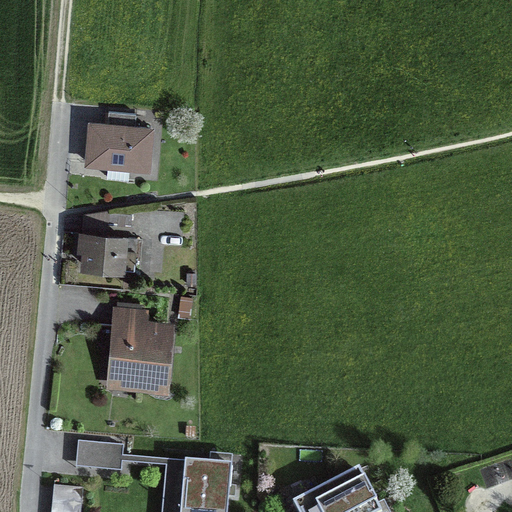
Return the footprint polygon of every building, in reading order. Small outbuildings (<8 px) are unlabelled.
[(109,111),(107,125),(91,124),(88,162),(108,164),(107,176),(128,178),(129,166),(147,167),(151,129),(135,127),(136,113),(109,111)] [(130,214),(108,211),(107,223),(129,225),(130,214)] [(123,237),(123,238),(82,234),(81,247),(87,248),(85,266),(120,269),(121,259),(135,260),(137,238),(129,237),(129,238),(123,237)] [(167,328),(118,324),(113,380),(162,384),(167,328)] [(125,444),(80,439),(77,466),(123,471),(125,444)] [(227,511),(232,466),(185,462),(184,473),(165,471),(163,496),(182,497),(180,511),(227,511)] [(381,511),(359,469),(293,504),(297,511),(381,511)] [(53,491),(51,511),(77,511),(79,494),(53,491)]
